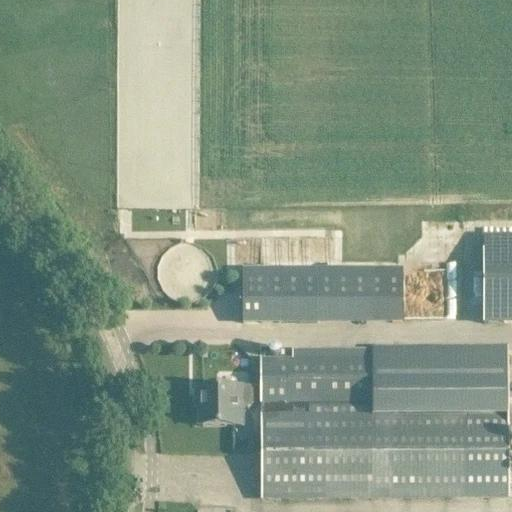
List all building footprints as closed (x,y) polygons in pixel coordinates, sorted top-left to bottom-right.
[(511,73),(221,78),(223,236),(511,231),(511,73)] [(511,253),(485,253),(485,282),(486,323),(511,322),(511,253)] [(402,272),(243,273),(243,324),(370,324),(401,324),(402,272)] [(507,348),(372,348),(292,350),(292,359),(261,360),(265,500),(388,499),(468,499),(468,501),(508,501),(507,348)] [(241,388),(222,388),(202,389),(202,428),(234,428),(233,409),(241,409),(241,408),(249,408),(254,404),(253,388),(241,388)]
